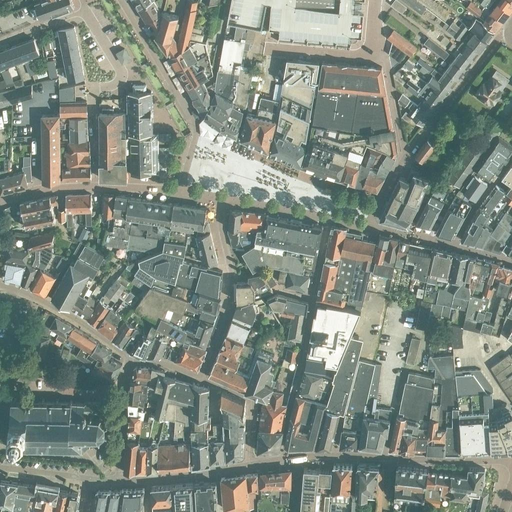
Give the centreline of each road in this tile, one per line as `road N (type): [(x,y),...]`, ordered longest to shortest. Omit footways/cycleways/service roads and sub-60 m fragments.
road 1 (residential): [(176,478),(299,459),(511,462)]
road 2 (residential): [(95,173),(92,90),(124,77),(85,11)]
road 3 (residential): [(406,156),(502,36)]
road 4 (residential): [(0,285),(29,293),(129,361)]
road 5 (residential): [(114,482),(129,361)]
